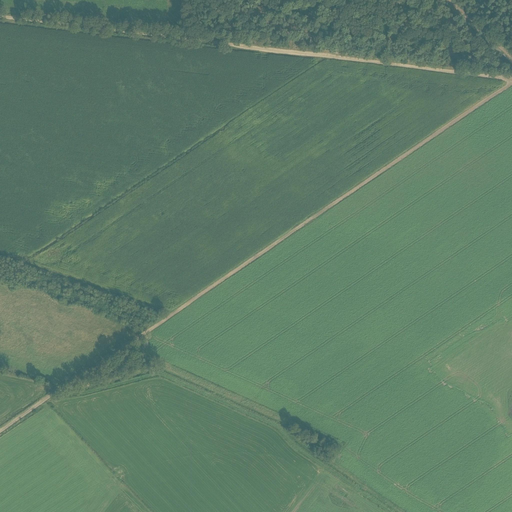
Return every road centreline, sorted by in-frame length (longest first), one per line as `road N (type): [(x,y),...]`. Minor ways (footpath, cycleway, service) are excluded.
road 1 (track): [(0,431),(511,82)]
road 2 (track): [(0,17),(511,78)]
